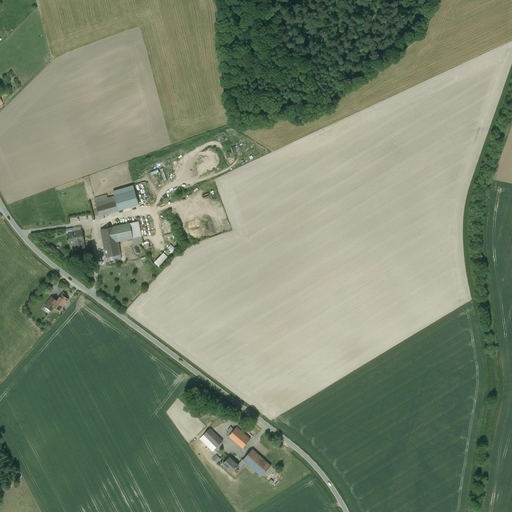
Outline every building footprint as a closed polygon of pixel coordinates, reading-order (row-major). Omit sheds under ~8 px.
[(114,196),(119,210),(139,204),(133,186),(113,192),(114,196)] [(114,196),(95,202),(99,216),(119,210),(114,196)] [(139,222),(130,224),(133,238),(134,244),(143,242),(139,222)] [(130,224),(101,230),(104,244),(118,241),(133,238),(130,224)] [(82,231),(68,234),(70,240),(73,240),(75,250),(84,248),(83,241),(84,241),(82,231)] [(118,241),(104,244),(106,257),(120,255),(118,241)] [(172,256),(177,247),(172,244),(167,253),(172,256)] [(166,252),(157,262),(162,267),(171,257),(166,252)] [(56,301),(53,306),(54,307),(59,311),(62,306),(63,306),(69,299),(65,297),(62,294),(56,301)] [(51,297),(45,305),(51,310),(54,307),(53,306),(56,301),(51,297)] [(250,439),(237,427),(229,436),(242,448),(250,439)] [(222,441),(210,428),(203,435),(216,448),(222,441)] [(216,448),(203,435),(199,439),(212,452),(214,450),(216,448)] [(252,449),(243,460),(247,463),(256,471),(261,476),(271,466),(262,459),(252,449)] [(238,465),(229,457),(223,464),(232,473),(232,472),(235,475),(247,463),(243,460),(238,465)]
